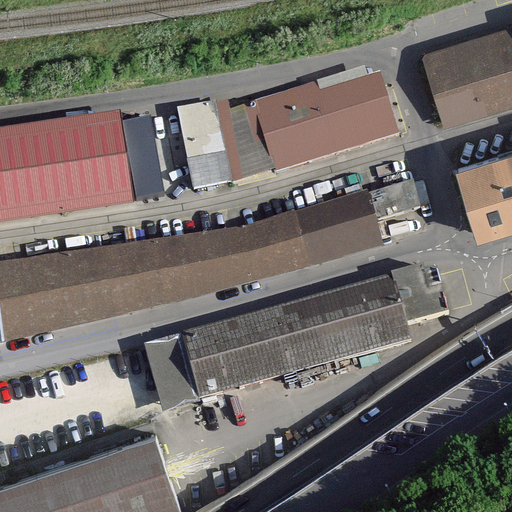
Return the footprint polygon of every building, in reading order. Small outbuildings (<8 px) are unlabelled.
[(511,27),(424,54),(445,123),(511,102),(511,27)] [(397,135),(379,77),(319,96),(316,86),(256,105),(276,173),(397,135)] [(194,190),(230,183),(215,104),(178,112),(181,127),(179,127),(180,132),(182,132),(194,190)] [(0,222),(133,203),(121,120),(6,137),(6,139),(0,140),(0,222)] [(511,152),(458,169),(477,233),(511,222),(511,152)] [(413,182),(363,197),(294,218),(307,266),(378,247),(371,223),(420,209),(413,182)] [(194,297),(307,266),(294,218),(292,218),(246,234),(0,269),(0,342),(3,342),(3,341),(194,297)] [(392,278),(406,326),(449,314),(437,271),(425,274),(423,268),(391,276),(392,278)] [(181,336),(199,400),(411,342),(406,326),(392,278),(181,336)] [(0,511),(177,511),(181,511),(155,435),(0,486),(0,511)]
